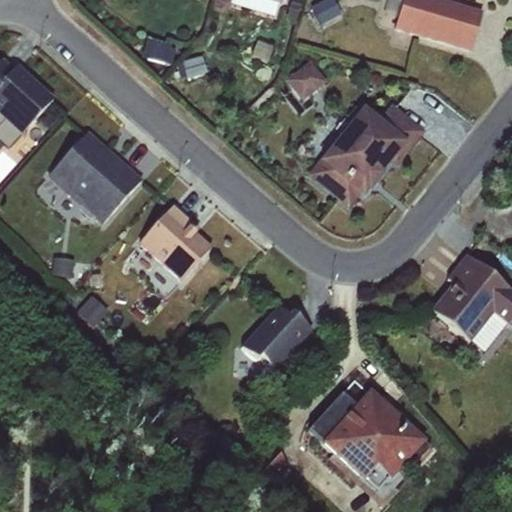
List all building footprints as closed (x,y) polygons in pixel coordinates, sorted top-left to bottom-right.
[(479,12),(435,0),(400,0),(392,31),(468,53),(479,12)] [(2,58),(0,60),(0,136),(10,147),(50,104),(2,58)] [(314,60),(288,79),(303,100),(329,81),(314,60)] [(361,108),(304,177),(346,210),(356,198),(360,200),(390,164),(395,167),(423,131),(389,104),(376,120),(361,108)] [(87,139),(47,181),(96,227),(136,185),(87,139)] [(167,216),(127,258),(176,304),(216,262),(167,216)] [(511,286),(470,255),(425,319),(466,351),(487,321),(506,334),(511,325),(511,286)] [(274,309),(234,352),(268,384),(308,341),(274,309)] [(322,450),(316,455),(359,494),(373,480),(389,495),(424,451),(367,397),(353,413),(340,401),(308,438),(322,450)]
